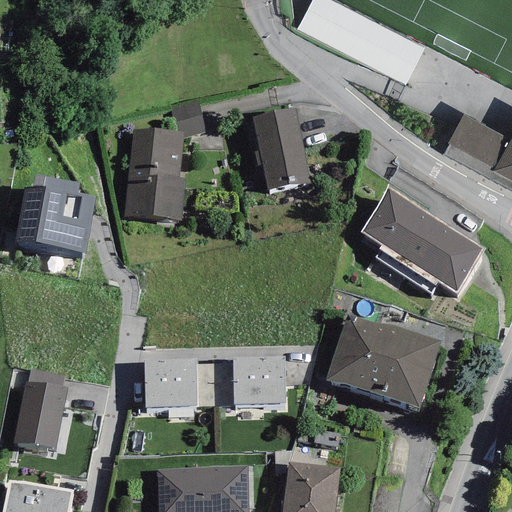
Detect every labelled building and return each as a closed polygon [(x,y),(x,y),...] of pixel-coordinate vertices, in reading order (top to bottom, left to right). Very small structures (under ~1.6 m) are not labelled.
[(424,49),(328,0),(311,0),(296,30),(405,86),(424,49)] [(199,101),(170,109),(177,133),(182,133),(182,139),(205,132),(199,101)] [(294,108),(252,117),(267,191),(310,183),(294,108)] [(511,136),(510,140),(463,115),(441,154),(511,192),(511,136)] [(177,133),(132,129),(125,217),(181,221),(184,179),(179,178),(182,139),(182,133),(177,133)] [(79,183),(34,175),(32,190),(25,189),(16,241),(85,253),(95,196),(77,193),(79,183)] [(485,249),(388,188),(360,232),(381,246),(378,250),(379,251),(375,258),(430,293),(437,283),(456,295),(485,249)] [(419,407),(441,341),(387,324),(368,321),(345,322),(326,381),(342,382),(419,407)] [(284,356),(232,358),(233,364),(234,405),(286,404),(284,356)] [(195,359),(144,360),(145,408),(196,407),(195,365),(195,359)] [(233,364),(195,365),(196,407),(234,405),(233,364)] [(31,370),(28,382),(62,387),(64,377),(31,370)] [(55,449),(68,388),(62,387),(28,382),(26,381),(13,443),(55,449)] [(339,433),(299,427),(297,441),(337,448),(339,433)] [(334,511),(340,468),(288,462),(282,511),(334,511)] [(247,511),(247,466),(156,470),(157,511),(247,511)] [(68,511),(73,491),(8,479),(1,511),(68,511)] [(380,484),(377,511),(402,511),(405,487),(380,484)]
